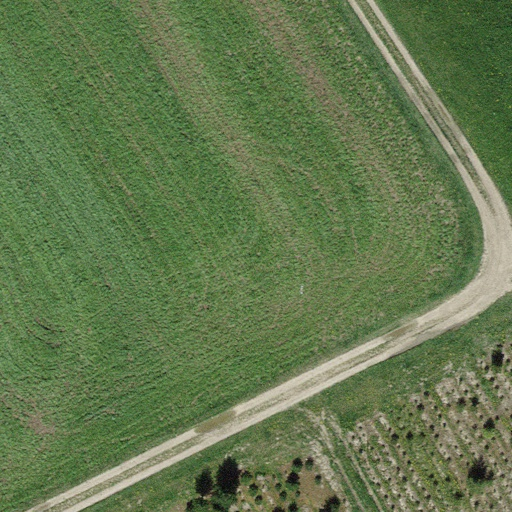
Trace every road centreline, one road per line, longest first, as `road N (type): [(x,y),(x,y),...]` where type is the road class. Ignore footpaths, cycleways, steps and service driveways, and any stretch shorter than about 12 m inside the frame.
road 1 (track): [(511,290),(74,511)]
road 2 (track): [(358,0),(511,243)]
